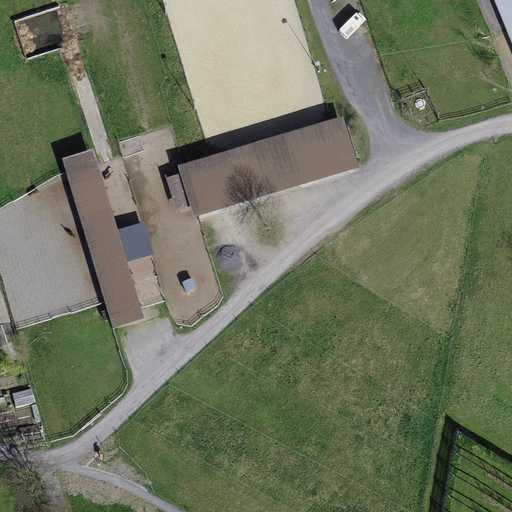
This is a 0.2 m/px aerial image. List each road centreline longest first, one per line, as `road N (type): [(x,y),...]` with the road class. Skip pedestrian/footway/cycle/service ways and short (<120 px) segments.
road 1 (track): [(18,456),(70,454),(106,429),(395,168),(436,145),(511,125)]
road 2 (track): [(395,168),(329,0)]
